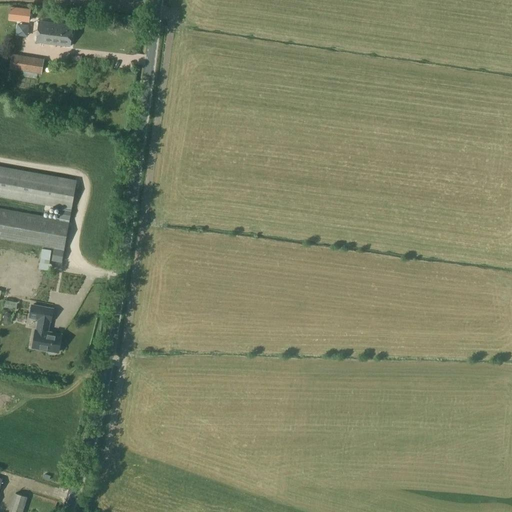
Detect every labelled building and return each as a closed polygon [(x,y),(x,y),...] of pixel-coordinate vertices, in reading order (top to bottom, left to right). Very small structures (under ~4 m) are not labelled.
[(29,21),(30,10),(15,8),(12,7),(10,7),(8,18),(10,18),(29,21)] [(69,46),(72,25),(38,21),(36,42),(69,46)] [(15,42),(24,36),(19,30),(10,36),(15,42)] [(44,59),(12,54),(9,68),(42,73),(44,59)] [(21,191),(19,200),(24,201),(22,209),(45,214),(49,197),(21,191)] [(53,229),(54,218),(44,218),(43,228),(53,229)] [(26,293),(27,286),(13,285),(13,292),(26,293)] [(52,324),(54,310),(32,305),(29,319),(38,321),(36,330),(35,330),(31,350),(59,355),(62,335),(49,333),(50,324),(52,324)] [(5,311),(0,314),(0,318),(2,321),(9,316),(5,311)] [(21,511),(27,496),(15,493),(9,511),(21,511)]
